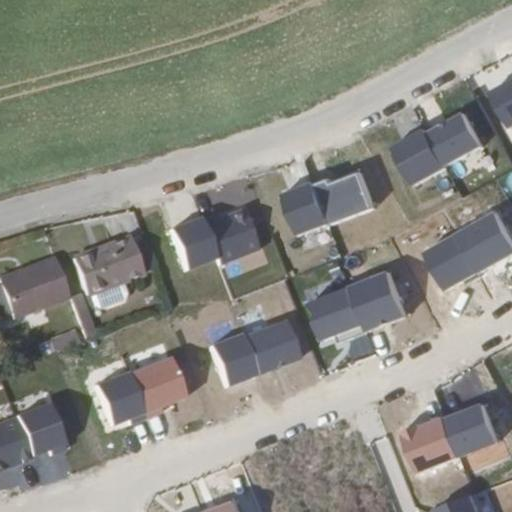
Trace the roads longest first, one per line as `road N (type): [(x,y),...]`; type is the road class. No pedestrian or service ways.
road 1 (residential): [(108,503),(511,319)]
road 2 (track): [(511,20),(316,123),(109,189)]
